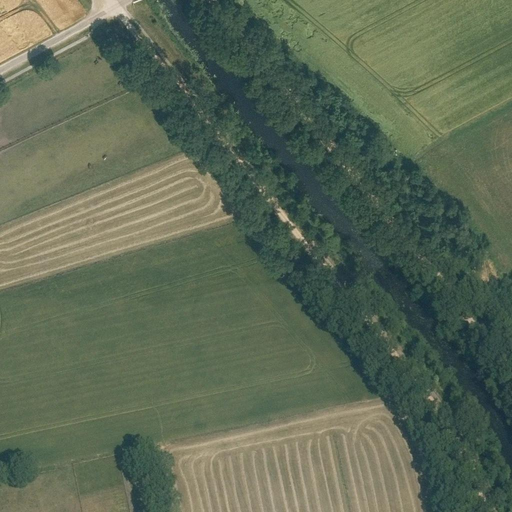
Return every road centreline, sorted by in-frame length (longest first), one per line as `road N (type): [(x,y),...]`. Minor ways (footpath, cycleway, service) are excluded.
road 1 (track): [(107,0),(423,392),(460,444),(485,511)]
road 2 (track): [(210,0),(511,373)]
